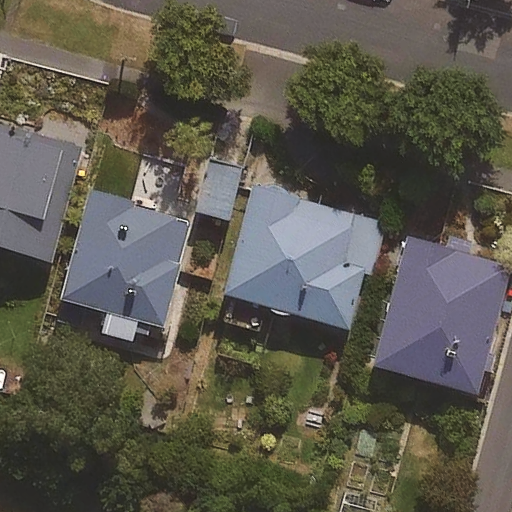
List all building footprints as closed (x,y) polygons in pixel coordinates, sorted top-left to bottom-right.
[(78,146),(0,122),(0,246),(44,260),(78,146)] [(238,164),(201,152),(185,206),(222,218),(238,164)] [(214,287),(231,293),(223,318),(255,328),(264,303),(339,328),(358,270),(334,262),(350,213),(248,181),(214,287)] [(187,221),(81,189),(49,295),(97,309),(92,328),(125,338),(131,317),(156,325),(187,221)] [(505,266),(398,235),(362,361),(469,392),(505,266)]
